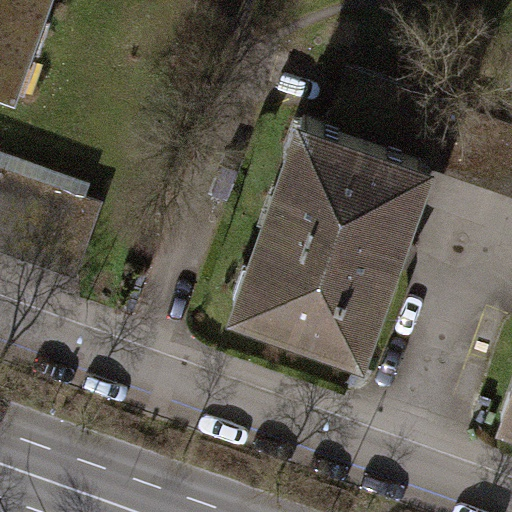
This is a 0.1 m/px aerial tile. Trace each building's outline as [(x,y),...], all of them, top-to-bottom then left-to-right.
[(0,0),(0,74),(5,76),(33,0),(0,0)] [(511,125),(432,97),(411,157),(431,163),(511,191),(511,125)] [(309,121),(247,297),(369,340),(431,163),(411,157),(309,121)] [(0,230),(69,255),(89,200),(0,168),(0,230)] [(511,384),(499,423),(511,427),(511,384)]
